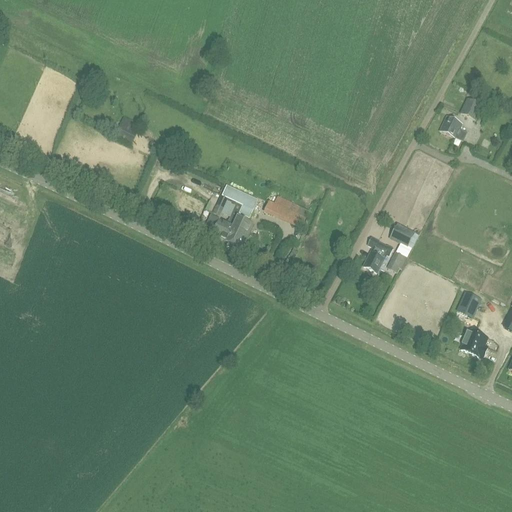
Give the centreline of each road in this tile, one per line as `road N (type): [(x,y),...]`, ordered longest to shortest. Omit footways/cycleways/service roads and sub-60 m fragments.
road 1 (unclassified): [(319,317),(494,0)]
road 2 (tertiary): [(319,317),(0,166)]
road 3 (tertiary): [(511,406),(319,317)]
